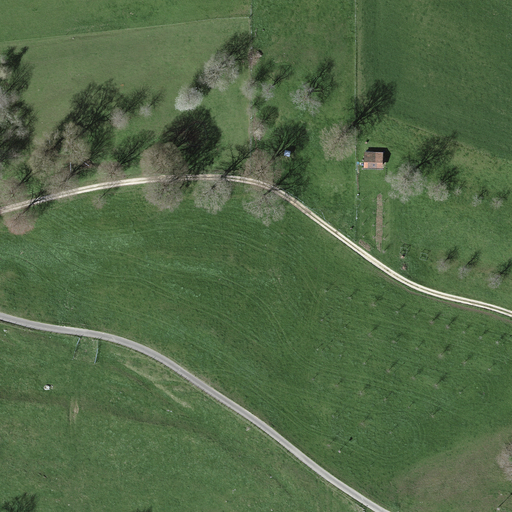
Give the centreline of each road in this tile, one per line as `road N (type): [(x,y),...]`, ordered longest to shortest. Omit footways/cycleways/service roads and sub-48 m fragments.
road 1 (track): [(511,317),(414,288),(262,185),(181,176),(0,208)]
road 2 (track): [(384,511),(159,357),(117,339),(0,315)]
